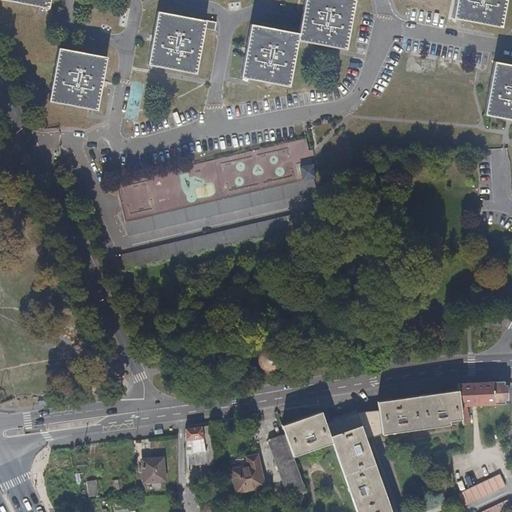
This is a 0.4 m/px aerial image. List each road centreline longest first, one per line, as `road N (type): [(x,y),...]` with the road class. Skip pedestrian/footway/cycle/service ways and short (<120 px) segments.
road 1 (residential): [(384,29),(360,90),(333,109),(125,149),(28,144)]
road 2 (tertiary): [(499,365),(143,418)]
road 3 (residential): [(28,144),(140,378),(143,418)]
road 4 (tertiary): [(0,446),(129,419)]
road 5 (tertiary): [(129,419),(97,412),(0,424)]
road 6 (residential): [(511,52),(384,29)]
